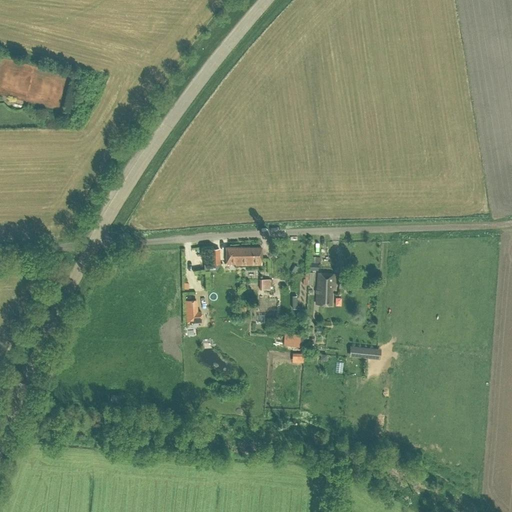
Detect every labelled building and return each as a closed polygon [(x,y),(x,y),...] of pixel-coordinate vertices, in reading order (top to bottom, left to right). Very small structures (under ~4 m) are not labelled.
[(219,263),(219,248),(211,249),(212,264),(219,263)] [(260,249),(226,249),(226,264),(260,264),(260,249)] [(335,275),(317,274),(315,304),(330,305),(331,287),(334,287),(335,275)] [(358,277),(338,276),(338,288),(357,289),(358,277)] [(272,290),(272,279),(262,279),(262,290),(272,290)] [(279,289),(266,289),(266,301),(279,301),(279,289)] [(196,300),(184,301),(186,324),(201,323),(200,312),(197,312),(196,300)]
